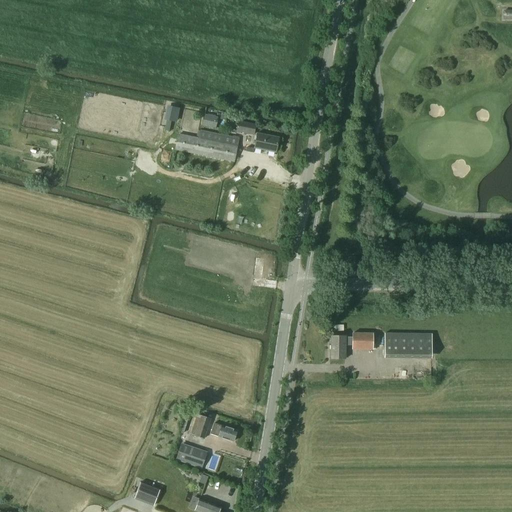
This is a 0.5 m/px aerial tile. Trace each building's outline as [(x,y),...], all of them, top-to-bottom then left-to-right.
[(177,121),(179,109),(169,107),(167,118),(177,121)] [(216,117),(204,115),(202,125),(214,128),(216,117)] [(238,121),(236,132),(254,136),(256,124),(238,121)] [(234,163),(239,138),(219,134),(217,142),(178,134),(174,150),(234,163)] [(279,138),(257,134),(254,148),(276,153),(279,138)] [(372,334),(352,334),(352,350),(372,350),(372,334)] [(431,359),(432,335),(384,334),(383,358),(431,359)] [(345,359),(346,337),(331,337),(331,359),(345,359)] [(211,419),(194,414),(188,434),(206,439),(211,419)] [(211,435),(218,437),(233,442),(237,431),(214,424),(211,435)] [(208,452),(181,443),(176,461),(202,469),(208,452)] [(141,483),(135,499),(153,506),(160,490),(141,483)] [(220,511),(222,510),(199,501),(195,510),(200,511),(220,511)]
